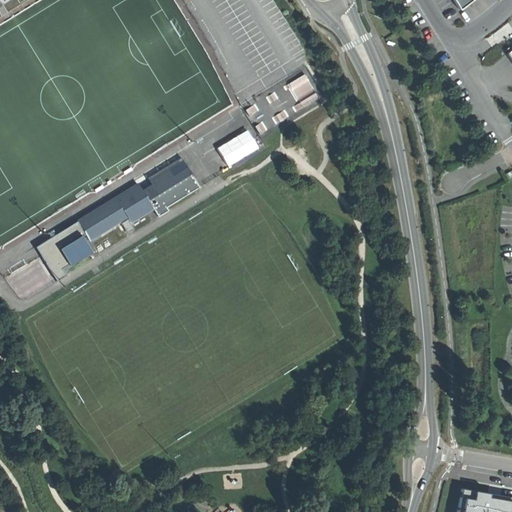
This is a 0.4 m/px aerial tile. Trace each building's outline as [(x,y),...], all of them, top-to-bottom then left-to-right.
[(453,0),(459,10),(472,0),(497,0),(498,0),(497,0),(453,0)] [(215,147),(226,166),(260,147),(249,128),(215,147)] [(146,179),(154,192),(188,171),(183,163),(179,158),(146,179)] [(79,225),(91,244),(128,221),(131,226),(154,212),(159,221),(169,215),(167,211),(200,191),(188,171),(154,192),(153,192),(158,200),(149,205),(140,191),(138,188),(84,221),(79,225)] [(82,247),(87,244),(81,234),(75,237),(82,247)] [(510,511),(511,503),(511,502),(511,498),(461,488),(456,511),(510,511)]
